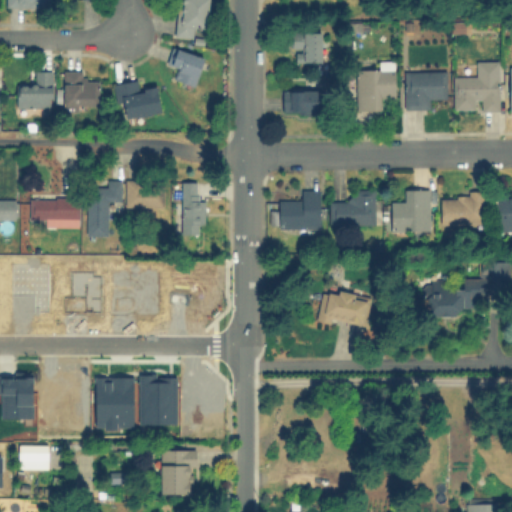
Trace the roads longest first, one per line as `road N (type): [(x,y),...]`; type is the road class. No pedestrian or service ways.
road 1 (residential): [(244,0),(242,511)]
road 2 (residential): [(243,364),(511,361)]
road 3 (residential): [(511,153),(246,154)]
road 4 (residential): [(246,154),(0,140)]
road 5 (residential): [(130,41),(0,41)]
